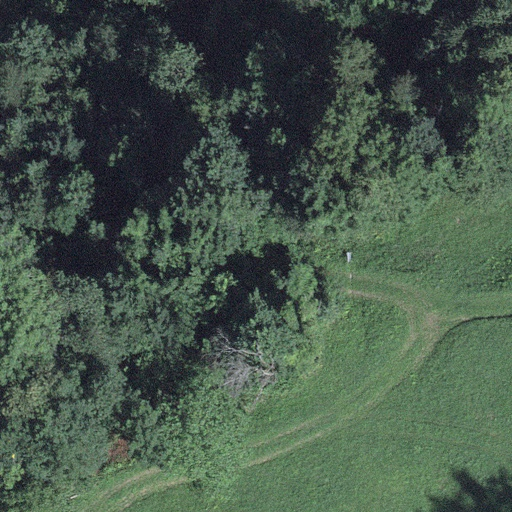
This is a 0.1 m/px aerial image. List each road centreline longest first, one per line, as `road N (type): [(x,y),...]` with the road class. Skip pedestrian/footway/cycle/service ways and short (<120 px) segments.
road 1 (trunk): [(437,0),(324,511)]
road 2 (track): [(0,297),(269,276),(437,308),(511,309)]
road 3 (track): [(437,308),(414,344),(343,410),(260,447),(122,489),(81,511)]
